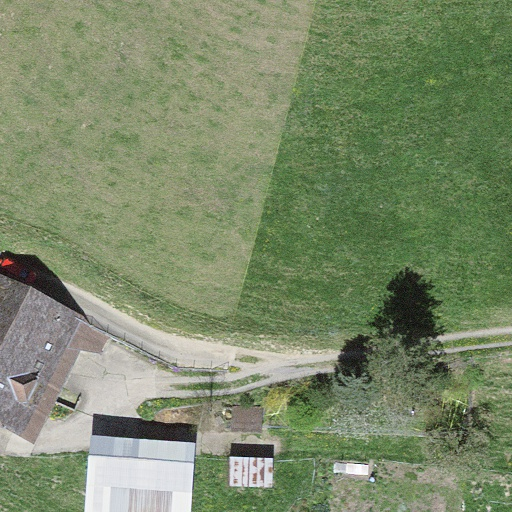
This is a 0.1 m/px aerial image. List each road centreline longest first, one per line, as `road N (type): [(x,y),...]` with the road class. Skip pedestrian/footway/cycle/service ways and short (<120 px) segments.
road 1 (track): [(0,258),(159,341),(200,354),(308,365)]
road 2 (track): [(192,386),(511,335)]
